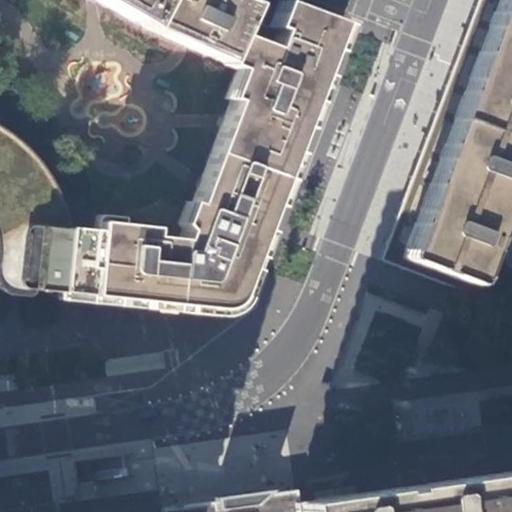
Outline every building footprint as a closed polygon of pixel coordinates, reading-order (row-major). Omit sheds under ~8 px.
[(87,0),(93,4),(111,15),(173,47),(224,69),(226,63),(243,23),(252,0),(87,0)] [(511,0),(477,0),(451,71),(445,86),(418,157),(403,197),(378,261),(390,265),(511,308),(511,0)] [(276,35),(243,23),(226,63),(244,71),(177,243),(147,238),(149,231),(120,228),(118,249),(116,261),(116,267),(121,267),(120,278),(115,278),(112,301),(226,315),(252,247),(309,97),(318,75),(330,45),(337,27),(287,9),(276,35)] [(0,289),(7,295),(11,295),(12,289),(21,290),(57,294),(64,232),(56,229),(45,196),(33,175),(24,162),(14,152),(2,141),(0,139),(0,289)] [(96,220),(99,217),(90,213),(68,203),(64,232),(57,294),(59,294),(84,297),(89,257),(90,245),(93,224),(94,223),(96,220)] [(118,249),(120,228),(108,226),(108,218),(99,217),(96,220),(94,223),(93,224),(90,245),(118,249)] [(108,226),(120,228),(121,220),(108,218),(108,226)] [(105,259),(116,261),(118,249),(90,245),(89,257),(105,259)] [(105,259),(89,257),(84,297),(99,299),(105,259)] [(99,299),(112,301),(115,278),(116,267),(116,261),(105,259),(99,299)] [(511,511),(511,473),(453,482),(413,488),(371,493),(328,499),(303,503),(297,504),(298,511),(511,511)] [(162,511),(249,511),(297,504),(294,483),(266,488),(253,476),(205,482),(193,499),(161,503),(162,511)]
